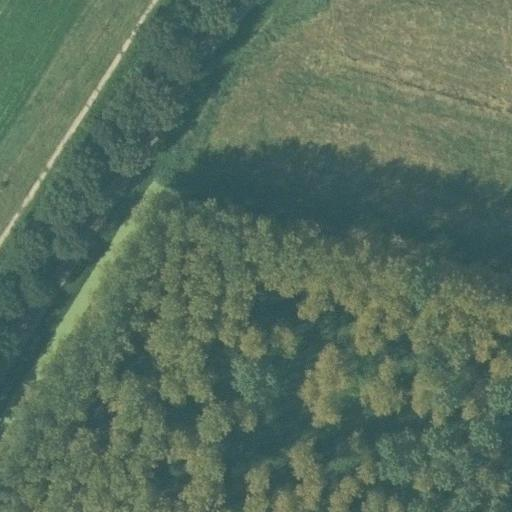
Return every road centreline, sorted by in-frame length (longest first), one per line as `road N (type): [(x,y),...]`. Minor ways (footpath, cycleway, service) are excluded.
road 1 (unclassified): [(0,376),(141,158)]
road 2 (unclassified): [(251,0),(141,158)]
